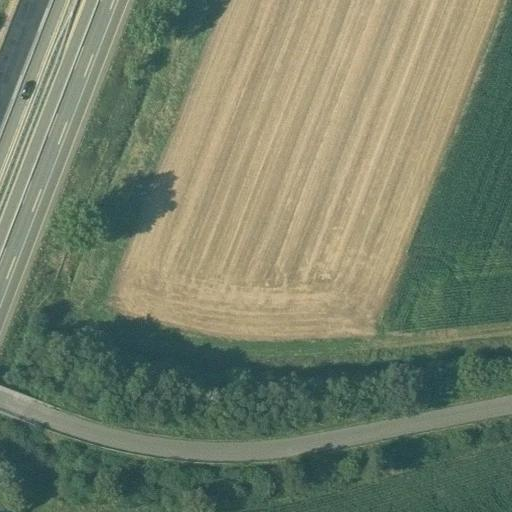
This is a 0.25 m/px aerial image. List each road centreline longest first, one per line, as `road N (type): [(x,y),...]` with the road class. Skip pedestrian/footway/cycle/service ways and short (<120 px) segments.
road 1 (unclassified): [(0,402),(92,436),(198,453),(298,448),(511,406)]
road 2 (motorway): [(0,268),(102,0)]
road 3 (motorway): [(50,0),(0,131)]
road 4 (track): [(511,331),(372,342)]
